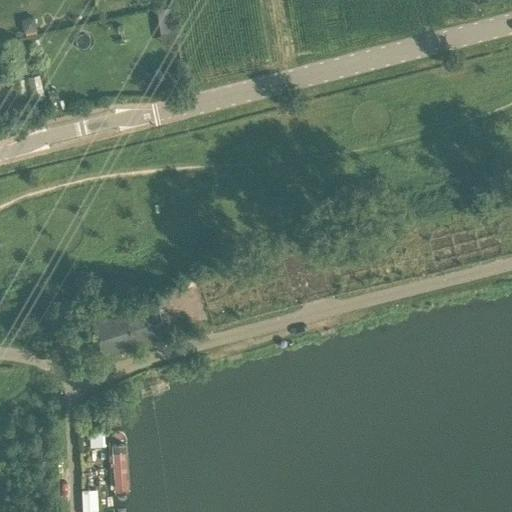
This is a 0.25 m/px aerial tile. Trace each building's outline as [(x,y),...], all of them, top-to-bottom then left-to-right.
[(35,16),(22,18),(24,32),(38,29),(35,16)] [(49,92),(51,102),(59,100),(57,90),(49,92)] [(167,335),(154,296),(122,306),(125,313),(93,323),(103,355),(167,335)] [(104,423),(92,424),(90,424),(89,424),(90,446),(91,446),(93,446),(105,445),(104,423)] [(109,452),(114,502),(134,501),(128,433),(112,434),(109,452)]
